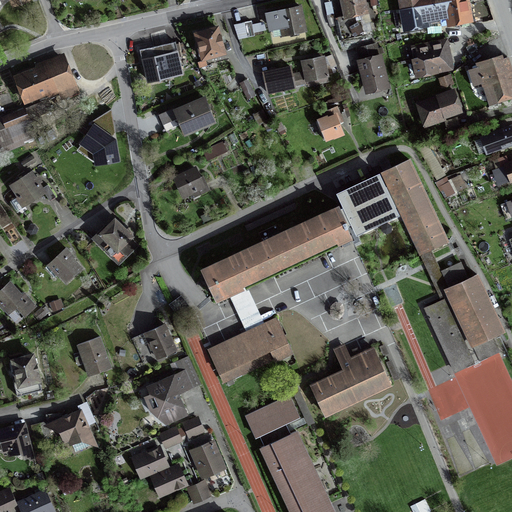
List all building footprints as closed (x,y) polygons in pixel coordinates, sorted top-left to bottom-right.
[(366,0),(343,0),(348,20),(370,15),(366,0)] [(445,2),(446,2),(445,0),(400,0),(402,8),(445,2)] [(451,22),(469,19),(465,0),(445,0),(446,2),(448,3),(451,22)] [(418,25),(418,22),(425,21),(425,20),(448,16),(445,2),(402,8),(406,28),(418,25)] [(283,38),(307,33),(302,9),(269,16),(273,33),(281,31),(283,38)] [(242,25),(235,26),(239,38),(253,34),(250,26),(248,17),(240,20),(242,25)] [(262,23),(250,26),(253,34),(264,32),(262,23)] [(229,57),(222,29),(199,35),(207,63),(229,57)] [(414,50),(417,64),(450,56),(447,43),(414,50)] [(184,76),(177,46),(144,53),(151,84),(184,76)] [(377,47),(358,51),(368,95),(391,90),(384,58),(380,59),(377,47)] [(453,72),(450,56),(417,64),(421,80),(453,72)] [(80,95),(67,57),(39,67),(40,71),(19,78),(29,106),(58,96),(60,102),(80,95)] [(511,101),(511,63),(511,59),(482,67),(483,71),(473,74),(477,87),(486,85),(493,107),(511,101)] [(325,60),(305,64),(309,83),(329,79),(325,60)] [(303,75),(295,76),(293,70),(265,76),(270,97),(298,91),(297,88),(306,86),(303,75)] [(454,88),(451,78),(440,82),(443,91),(454,88)] [(249,83),(241,87),(248,102),(257,98),(249,83)] [(465,115),(457,93),(419,106),(427,129),(465,115)] [(219,126),(208,100),(162,119),(169,137),(183,132),(187,139),(219,126)] [(53,114),(49,103),(6,120),(5,118),(0,120),(0,145),(2,150),(35,137),(29,123),(53,114)] [(331,120),(321,124),(328,142),(347,135),(340,118),(342,117),(340,111),(329,115),(331,120)] [(458,122),(448,125),(452,137),(462,134),(458,122)] [(94,125),(82,143),(95,152),(97,163),(118,160),(114,139),(94,125)] [(511,146),(511,128),(480,139),(486,156),(511,146)] [(426,145),(417,150),(434,180),(443,175),(426,145)] [(226,156),(222,148),(208,155),(211,163),(226,156)] [(33,158),(23,164),(26,169),(37,164),(33,158)] [(415,163),(384,175),(390,188),(402,214),(424,259),(436,254),(453,246),(415,163)] [(511,165),(508,167),(508,169),(496,174),(501,187),(511,182),(511,165)] [(200,171),(178,181),(188,202),(210,193),(200,171)] [(36,173),(14,186),(26,208),(49,196),(36,173)] [(402,214),(390,188),(346,208),(357,233),(402,214)] [(203,276),(216,309),(234,301),(251,293),(349,246),(360,241),(357,233),(346,208),(203,276)] [(137,239),(119,221),(103,237),(101,234),(94,242),(120,268),(140,248),(134,242),(137,239)] [(77,259),(69,250),(50,266),(68,286),(85,270),(76,260),(77,259)] [(424,259),(431,276),(443,302),(453,298),(452,289),(436,254),(424,259)] [(428,308),(456,376),(504,356),(500,342),(511,335),(511,334),(486,275),(452,289),(453,298),(443,302),(428,308)] [(13,284),(0,294),(0,302),(12,316),(21,308),(29,317),(39,308),(27,294),(24,296),(13,284)] [(234,301),(247,332),(265,324),(251,293),(234,301)] [(185,307),(180,298),(168,305),(173,314),(185,307)] [(296,357),(277,318),(265,324),(247,332),(211,351),(225,385),(296,357)] [(179,352),(167,326),(148,335),(160,361),(179,352)] [(103,340),(81,348),(91,377),(113,370),(103,340)] [(347,344),(335,349),(347,372),(311,388),(326,418),(396,387),(377,349),(354,359),(347,344)] [(39,356),(15,362),(20,380),(15,381),(20,398),(43,392),(40,384),(45,382),(39,356)] [(191,418),(183,396),(202,387),(190,359),(179,364),(184,374),(153,388),(156,397),(149,400),(154,414),(167,428),(191,418)] [(245,418),(256,442),(300,422),(289,398),(245,418)] [(96,448),(82,413),(49,427),(64,434),(67,444),(70,443),(71,448),(74,446),(86,442),(96,448)] [(202,421),(188,426),(192,439),(206,435),(202,421)] [(40,424),(30,427),(34,440),(44,437),(40,424)] [(35,461),(25,425),(0,432),(0,441),(5,444),(7,455),(10,454),(11,459),(13,457),(25,455),(35,461)] [(179,431),(164,436),(169,450),(184,444),(179,431)] [(335,511),(298,435),(259,453),(287,511),(335,511)] [(225,470),(213,443),(191,453),(203,480),(225,470)] [(167,469),(158,448),(132,458),(140,480),(151,476),(167,469)] [(167,469),(151,476),(160,498),(186,487),(177,467),(168,471),(167,469)] [(196,487),(201,501),(208,498),(203,484),(196,487)] [(201,501),(196,487),(188,490),(193,503),(201,501)] [(0,511),(17,511),(20,511),(11,491),(0,495),(0,511)] [(55,511),(48,493),(23,504),(26,511),(55,511)]
